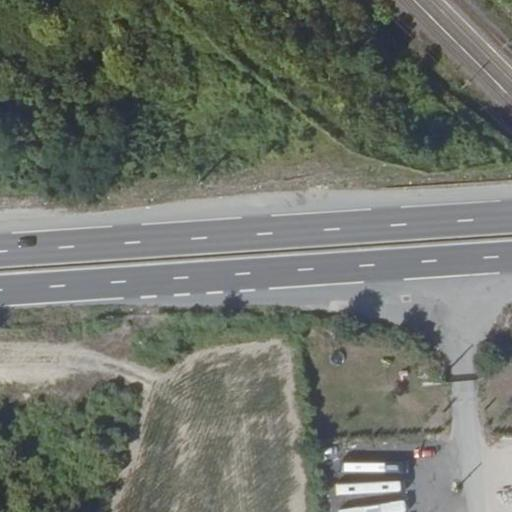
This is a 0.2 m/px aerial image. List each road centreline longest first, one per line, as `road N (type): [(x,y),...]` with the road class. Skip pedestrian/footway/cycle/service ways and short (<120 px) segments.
road 1 (trunk): [(0,292),(511,257)]
road 2 (trunk): [(511,218),(0,253)]
